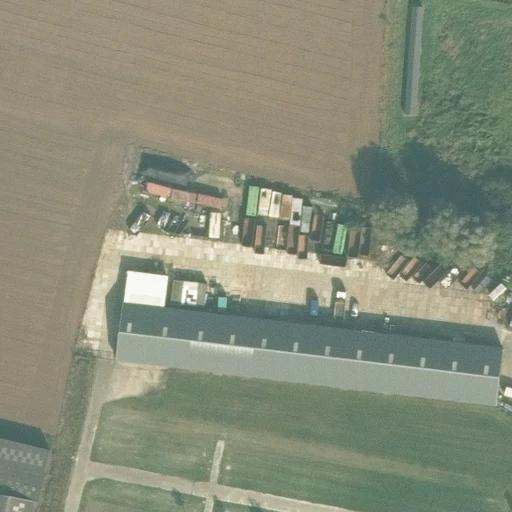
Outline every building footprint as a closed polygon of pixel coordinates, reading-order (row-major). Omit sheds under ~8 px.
[(0,0),(0,425),(52,439),(118,181),(128,144),(314,191),(363,0),(0,0)] [(223,197),(211,196),(213,177),(149,170),(146,198),(222,205),(223,197)] [(167,305),(169,276),(145,274),(142,303),(167,305)] [(182,303),(188,282),(176,278),(169,299),(182,303)] [(503,349),(311,326),(124,304),(117,360),(304,383),(496,405),(503,349)] [(0,511),(31,511),(44,449),(0,437),(0,511)]
